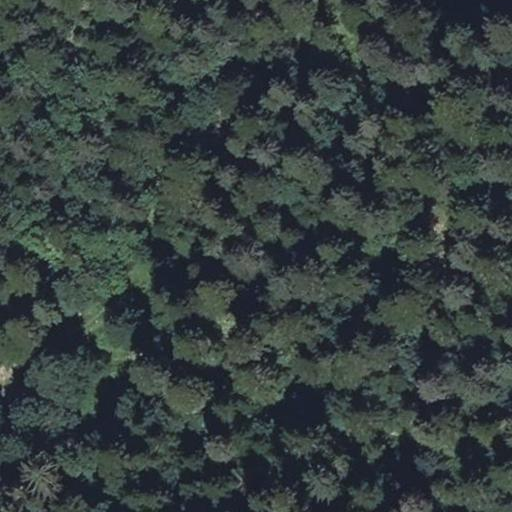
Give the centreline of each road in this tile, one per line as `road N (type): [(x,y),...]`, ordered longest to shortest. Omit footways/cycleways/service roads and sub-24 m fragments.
road 1 (track): [(168,368),(167,297),(242,223),(263,134),(334,50),(406,0)]
road 2 (track): [(168,368),(358,404),(511,465)]
road 3 (track): [(0,391),(41,361),(91,342),(168,368)]
road 4 (track): [(89,511),(168,368)]
